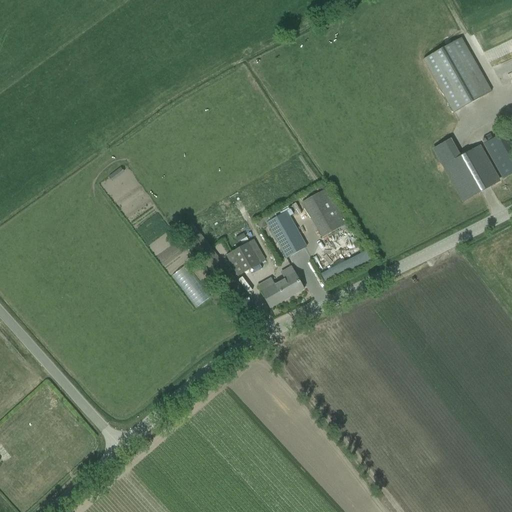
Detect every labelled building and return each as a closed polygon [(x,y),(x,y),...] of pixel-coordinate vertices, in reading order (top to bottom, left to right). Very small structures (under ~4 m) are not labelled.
[(453,113),(464,107),(491,92),(461,39),(423,60),(453,113)] [(503,180),(511,174),(511,147),(504,134),(483,146),(498,171),(503,180)] [(461,157),(451,139),(434,149),(464,202),(499,182),(479,147),(461,157)] [(303,204),(317,230),(322,239),(347,225),(342,216),(327,190),(303,204)] [(259,210),(265,215),(278,202),(270,194),(261,204),(263,206),(259,210)] [(203,227),(213,245),(249,226),(239,207),(203,227)] [(281,216),(279,211),(255,222),(260,231),(268,227),(281,250),(286,259),(306,247),(301,239),(286,213),(281,216)] [(244,292),(238,284),(192,225),(181,233),(227,292),(233,300),(244,292)] [(265,261),(253,240),(226,256),(237,277),(265,261)] [(304,290),(291,267),(281,273),(285,279),(278,283),(283,292),(285,291),(289,298),(304,290)] [(283,292),(278,283),(274,285),(271,279),(257,287),(270,309),(289,298),(285,291),(283,292)]
